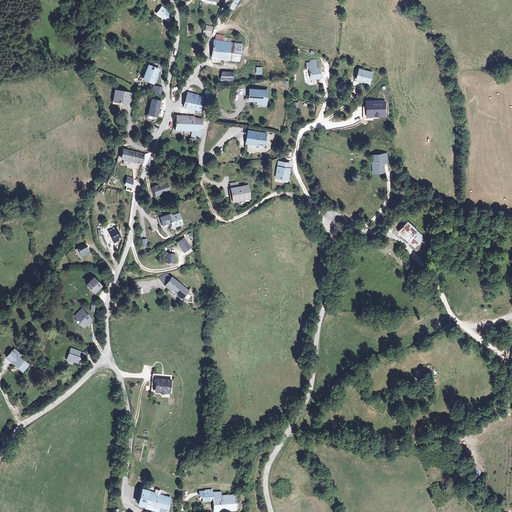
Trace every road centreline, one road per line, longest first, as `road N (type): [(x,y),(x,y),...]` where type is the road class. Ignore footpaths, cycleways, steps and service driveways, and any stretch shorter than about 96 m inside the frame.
road 1 (unclassified): [(272,511),(270,463),(311,388),(335,252),(328,216)]
road 2 (unclassified): [(193,77),(207,94),(200,184),(213,213),(233,219),(285,194),(328,216)]
road 3 (unclassified): [(106,360),(109,297),(169,108)]
road 4 (track): [(328,216),(401,241),(452,316),(503,353)]
road 5 (track): [(0,308),(47,279),(49,261),(77,233),(131,143)]
road 6 (unclassified): [(106,360),(119,377),(125,497),(136,511)]
road 7 (unclassified): [(0,453),(15,430),(106,360)]
